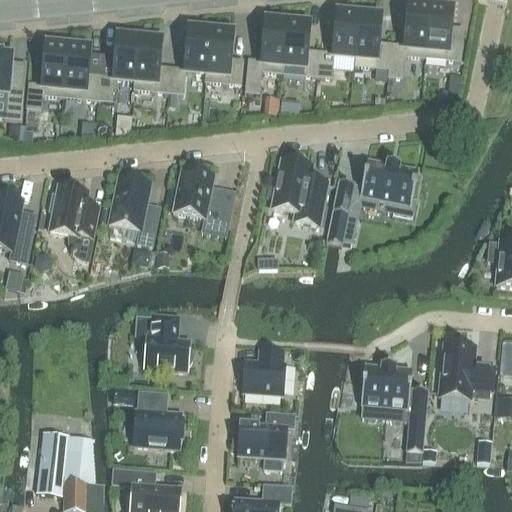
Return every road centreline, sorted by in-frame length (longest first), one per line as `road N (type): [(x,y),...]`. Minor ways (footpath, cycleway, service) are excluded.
road 1 (residential): [(0,168),(453,117),(474,103),(496,0)]
road 2 (residential): [(225,322),(216,511)]
road 3 (residential): [(511,326),(439,320),(366,352)]
